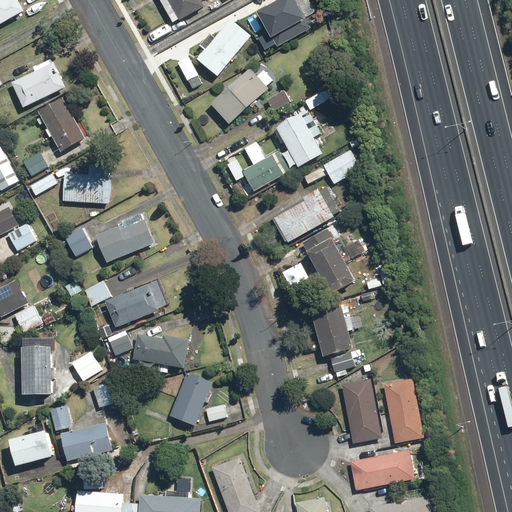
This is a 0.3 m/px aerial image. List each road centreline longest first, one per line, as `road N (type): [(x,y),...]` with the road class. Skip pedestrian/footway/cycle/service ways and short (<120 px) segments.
road 1 (residential): [(296,447),(223,234),(90,0)]
road 2 (motorway): [(511,390),(414,0)]
road 3 (motorway): [(453,0),(511,234)]
